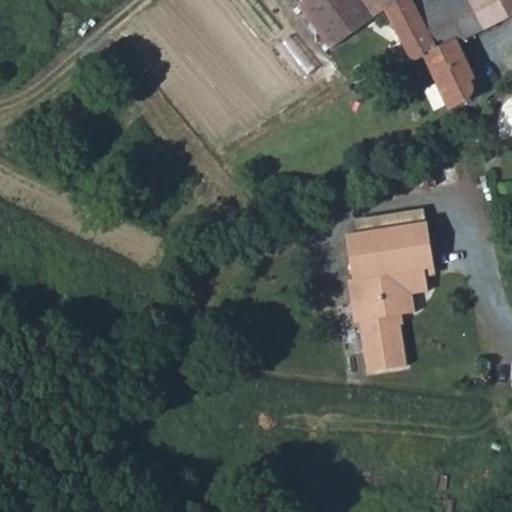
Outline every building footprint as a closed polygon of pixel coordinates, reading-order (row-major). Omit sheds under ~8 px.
[(344,0),(300,0),(332,45),(365,23),(344,0)] [(344,0),(365,23),(398,0),(344,0)] [(418,0),(407,0),(391,9),(416,59),(427,53),(441,47),(420,3),(418,0)] [(425,0),(420,3),(441,47),(458,39),(464,36),(447,0),(425,0)] [(465,38),(487,27),(473,0),(447,0),(464,36),(465,38)] [(473,0),(487,27),(511,14),(511,9),(507,0),(473,0)] [(427,53),(439,78),(470,62),(458,39),(441,47),(427,53)] [(470,62),(439,78),(454,107),(473,97),(473,95),(477,87),(475,79),(479,77),(470,62)] [(443,265),(436,219),(354,232),(362,276),(357,277),(361,300),(365,300),(376,369),(416,363),(410,322),(407,322),(405,311),(424,309),(421,292),(437,289),(434,267),(443,265)]
